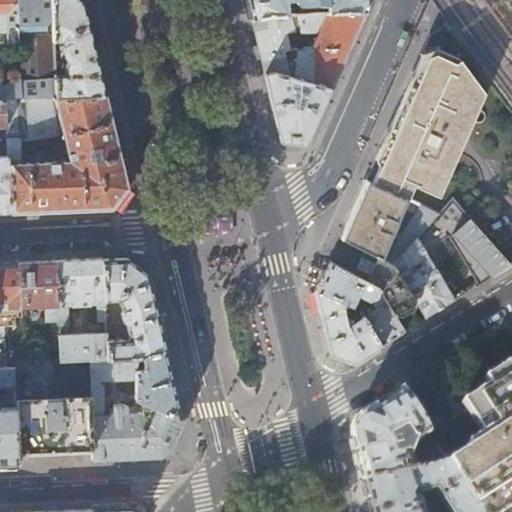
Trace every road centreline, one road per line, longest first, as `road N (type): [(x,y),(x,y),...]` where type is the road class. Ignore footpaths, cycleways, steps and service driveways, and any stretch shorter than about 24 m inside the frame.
road 1 (residential): [(265,215),(329,175),(407,0)]
road 2 (tertiary): [(173,230),(231,483)]
road 3 (tertiary): [(115,0),(173,230)]
road 4 (residential): [(311,418),(511,295)]
road 5 (residential): [(0,494),(231,483)]
road 6 (tertiary): [(265,215),(211,0)]
road 7 (tertiary): [(311,418),(265,215)]
road 8 (residential): [(0,238),(173,230)]
